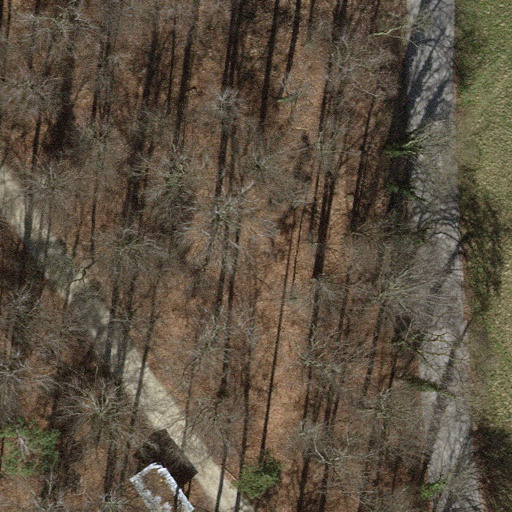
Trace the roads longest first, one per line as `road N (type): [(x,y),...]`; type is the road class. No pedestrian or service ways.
road 1 (track): [(473,511),(458,435),(442,167),(444,0)]
road 2 (track): [(0,148),(249,511)]
